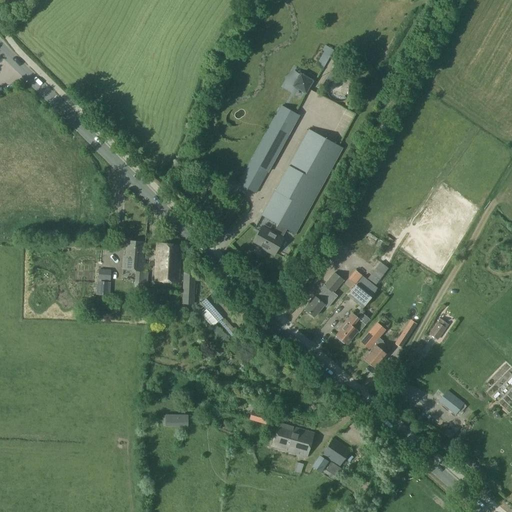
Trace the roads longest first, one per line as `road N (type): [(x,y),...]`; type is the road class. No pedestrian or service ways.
road 1 (tertiary): [(485,511),(0,49)]
road 2 (unknown): [(211,246),(255,209),(313,106),(339,114)]
